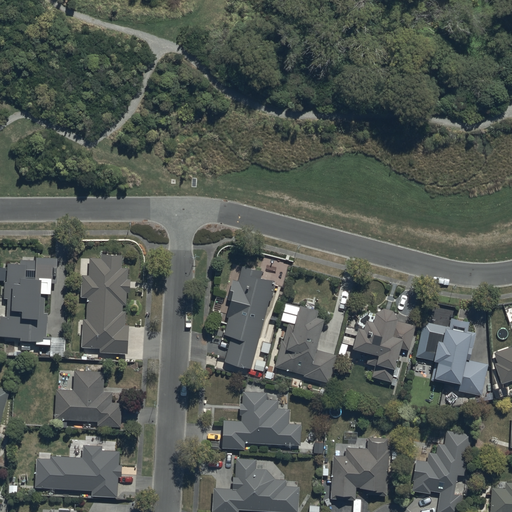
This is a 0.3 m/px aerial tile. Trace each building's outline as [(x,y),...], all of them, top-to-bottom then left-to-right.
[(87,320),(82,320),(81,348),(100,348),(100,354),(128,354),(128,326),(126,326),(126,311),(123,311),(123,306),(128,306),(128,294),(131,294),(131,279),(129,279),(129,267),(123,267),(123,255),(101,255),(101,259),(89,259),(89,275),(82,275),(82,295),(82,298),(87,298),(87,320)] [(1,316),(0,334),(0,336),(22,338),(22,341),(36,342),(36,344),(51,345),(52,337),(48,337),(49,315),(42,314),(43,294),(52,295),(52,284),(57,284),(59,259),(21,257),(21,264),(9,263),(7,283),(5,282),(4,298),(8,298),(7,316),(1,316)] [(264,272),(243,267),(239,281),(232,280),(227,299),(232,300),(227,317),(229,317),(224,334),(231,336),(224,363),(251,370),(274,282),(262,279),(264,272)] [(288,322),(276,367),(304,375),(304,377),(330,384),(338,355),(318,349),(327,320),(318,317),(320,310),(302,305),(301,307),(286,303),(281,320),(288,322)] [(360,327),(355,349),(370,353),(366,364),(375,367),(372,376),(393,382),(394,377),(398,378),(401,368),(397,367),(402,350),(410,352),(417,327),(399,321),(399,319),(395,310),(386,308),(377,313),(375,322),(368,320),(366,329),(360,327)] [(425,321),(416,356),(436,361),(431,381),(454,386),(453,390),(482,397),(490,365),(471,361),(478,332),(469,330),(471,322),(451,317),(449,327),(425,321)] [(511,346),(495,353),(498,362),(495,363),(503,384),(511,380),(511,346)] [(74,389),(56,389),(56,421),(98,421),(98,427),(122,427),(122,402),(113,402),(113,392),(104,392),(105,372),(74,371),(74,389)] [(0,440),(1,437),(0,436),(0,423),(10,392),(0,388),(0,440)] [(242,420),(224,420),(223,449),(245,449),(245,443),(302,444),(302,424),(290,424),(290,408),(278,408),(279,399),(267,399),(267,392),(243,392),(243,403),(240,403),(240,415),(242,415),(242,420)] [(429,462),(417,461),(413,491),(431,493),(431,491),(440,492),(436,511),(460,511),(463,495),(455,494),(458,476),(465,477),(471,434),(448,431),(446,444),(438,443),(437,453),(430,452),(429,462)] [(347,456),(333,455),(331,499),(356,500),(356,487),(367,488),(367,495),(387,496),(390,449),(389,449),(389,438),(369,437),(368,448),(348,447),(347,456)] [(52,461),(37,460),(35,487),(92,491),(92,496),(117,498),(118,478),(123,478),(124,465),(120,465),(121,451),(103,450),(103,446),(84,445),(83,457),(52,455),(52,461)] [(233,488),(214,488),(212,511),(239,511),(239,510),(273,511),(298,511),(300,488),(286,487),(287,480),(276,480),(266,470),(257,470),(257,459),(236,459),(236,477),(232,477),(233,488)] [(506,487),(491,486),(490,511),(511,511),(511,481),(507,482),(506,487)]
